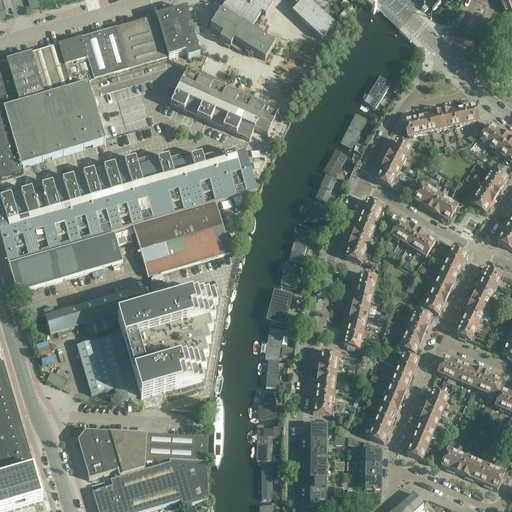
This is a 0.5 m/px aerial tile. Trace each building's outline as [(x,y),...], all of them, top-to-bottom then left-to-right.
[(227,0),(220,12),(251,30),(261,14),(265,17),(275,0),(291,0),(299,6),(292,13),(321,41),(335,26),(313,6),(318,0),(227,0)] [(511,14),(511,4),(502,8),(506,17),(511,14)] [(157,19),(169,60),(187,55),(188,61),(200,58),(186,10),(157,19)] [(251,30),(220,12),(210,28),(224,36),(221,40),(231,47),(234,42),(266,61),(275,45),(251,30)] [(167,61),(154,19),(116,30),(129,72),(167,61)] [(129,72),(116,30),(101,34),(113,77),(128,72),(129,72)] [(113,77),(101,34),(81,40),(94,82),(113,77)] [(94,82),(81,40),(58,47),(71,89),(94,82)] [(71,89),(58,47),(32,55),(44,97),(71,89)] [(44,97),(32,55),(0,64),(0,109),(0,110),(4,109),(44,97)] [(197,119),(213,82),(187,70),(171,107),(197,119)] [(394,83),(385,78),(367,108),(376,113),(394,83)] [(223,131),(240,94),(213,82),(197,119),(223,131)] [(106,144),(88,86),(4,111),(4,109),(0,110),(0,109),(0,182),(23,175),(22,169),(106,144)] [(255,132),(266,106),(240,94),(223,131),(249,142),(254,131),(255,132)] [(267,137),(279,112),(266,106),(255,132),(267,137)] [(481,119),(479,111),(476,112),(476,108),(474,107),(463,110),(467,126),(479,124),(478,119),(481,119)] [(467,126),(463,110),(456,111),(456,110),(451,111),(455,129),(467,126)] [(455,129),(451,111),(447,112),(447,113),(440,115),(443,131),(455,129)] [(370,121),(357,114),(340,145),(354,152),(370,121)] [(443,131),(440,115),(432,116),(432,115),(428,116),(431,134),(443,131)] [(431,134),(428,116),(423,117),(423,118),(416,120),(420,137),(431,134)] [(420,137),(416,120),(405,122),(404,124),(405,126),(402,126),(404,135),(406,135),(407,139),(420,137)] [(489,147),(501,132),(497,129),(496,131),(491,127),(482,137),(480,140),(489,147)] [(499,152),(508,141),(503,137),(505,135),(501,132),(489,147),(494,152),(496,150),(499,152)] [(406,160),(412,149),(404,145),(396,141),(393,148),(391,147),(389,151),(406,160)] [(506,161),(511,154),(511,144),(508,141),(499,152),(502,154),(500,157),(506,161)] [(257,192),(245,151),(225,157),(237,198),(257,192)] [(323,173),(335,180),(348,159),(336,151),(323,173)] [(401,170),(406,160),(389,151),(387,155),(389,156),(386,162),(401,170)] [(237,198),(225,157),(224,157),(213,158),(213,156),(202,159),(202,156),(192,159),(206,207),(237,198)] [(206,207),(192,159),(191,159),(180,160),(180,158),(169,161),(169,159),(159,161),(175,216),(206,207)] [(175,216),(159,161),(158,162),(147,163),(147,160),(136,163),(136,161),(124,164),(142,226),(175,216)] [(396,180),(401,170),(386,162),(383,168),(381,167),(379,171),(396,180)] [(142,226),(124,164),(0,200),(0,236),(8,265),(42,255),(41,253),(90,239),(91,241),(142,226)] [(391,190),(396,180),(379,171),(377,175),(379,176),(375,182),(391,190)] [(504,186),(507,181),(492,171),(487,180),(504,191),(506,187),(504,186)] [(326,177),(315,200),(327,205),(337,182),(326,177)] [(504,191),(487,180),(483,186),(485,187),(483,190),(496,198),(499,194),(501,195),(504,191)] [(421,209),(432,192),(424,187),(414,202),(419,205),(417,207),(421,209)] [(493,203),(496,198),(483,190),(481,192),(480,191),(476,197),(493,208),(495,204),(493,203)] [(431,213),(441,198),(432,192),(421,209),(425,212),(426,210),(431,213)] [(493,208),(476,197),(470,206),(485,215),(488,211),(490,212),(493,208)] [(438,220),(449,203),(441,198),(431,213),(436,216),(435,218),(438,220)] [(302,220),(319,226),(326,206),(310,200),(302,220)] [(380,218),(383,209),(366,202),(364,208),(362,207),(361,211),(380,218)] [(448,224),(458,209),(449,203),(438,220),(442,223),(444,221),(448,224)] [(230,255),(216,205),(133,230),(148,279),(230,255)] [(377,225),(380,218),(361,211),(359,215),(361,216),(359,221),(374,227),(375,224),(377,225)] [(373,230),(374,227),(359,221),(357,226),(355,226),(353,230),(372,237),(375,231),(373,230)] [(400,243),(411,226),(407,224),(406,225),(401,222),(391,237),(400,243)] [(289,262),(302,266),(314,230),(300,226),(289,262)] [(409,247),(418,233),(413,230),(415,229),(411,226),(400,243),(405,247),(407,245),(409,247)] [(511,228),(508,226),(505,230),(503,229),(500,233),(511,240),(511,228)] [(370,243),(372,237),(353,230),(352,234),(354,235),(352,240),(367,246),(368,243),(370,243)] [(417,254),(428,237),(424,234),(423,236),(418,233),(409,247),(412,249),(411,250),(417,254)] [(511,252),(511,240),(500,233),(498,237),(500,238),(497,243),(511,253),(511,252)] [(17,296),(123,265),(114,236),(9,267),(17,296)] [(425,259),(435,244),(430,241),(432,239),(428,237),(417,254),(425,259)] [(365,249),(367,246),(352,240),(350,245),(348,244),(346,249),(365,256),(367,250),(365,249)] [(361,266),(365,256),(346,249),(344,253),(346,254),(344,259),(361,266)] [(465,263),(468,257),(452,249),(447,259),(465,268),(467,264),(465,263)] [(463,272),(465,268),(447,259),(444,266),(446,267),(444,270),(458,277),(461,271),(463,272)] [(280,286),(296,291),(303,269),(287,264),(280,286)] [(455,283),(458,277),(444,270),(443,274),(441,273),(437,280),(455,288),(457,284),(455,283)] [(497,288),(502,277),(498,275),(499,273),(492,270),(491,272),(488,271),(486,271),(482,281),(497,288)] [(374,293),(377,281),(372,279),(373,277),(365,275),(365,278),(362,277),(360,278),(357,289),(374,293)] [(114,292),(137,289),(136,280),(112,284),(114,292)] [(453,292),(455,288),(437,280),(434,287),(436,288),(434,291),(448,297),(451,291),(453,292)] [(492,299),(497,288),(482,281),(478,288),(477,287),(475,292),(492,299)] [(371,304),(374,293),(357,289),(356,296),(355,296),(353,300),(371,304)] [(112,318),(143,308),(138,290),(45,318),(50,336),(85,326),(88,336),(115,328),(112,318)] [(266,323),(286,329),(295,296),(275,291),(266,323)] [(445,303),(448,297),(434,291),(433,294),(431,293),(428,300),(445,308),(447,304),(445,303)] [(209,356),(206,345),(211,343),(208,332),(213,331),(210,319),(216,318),(213,307),(218,305),(214,292),(118,320),(141,400),(204,382),(201,370),(207,369),(203,358),(209,356)] [(486,310),(492,299),(475,292),(473,296),(474,296),(471,303),(486,310)] [(368,316),(371,304),(353,300),(352,305),(353,305),(352,312),(368,316)] [(443,313),(445,308),(428,300),(423,310),(438,318),(441,312),(443,313)] [(481,321),(486,310),(471,303),(468,310),(467,309),(465,313),(481,321)] [(365,328),(368,316),(352,312),(350,319),(349,319),(348,324),(365,328)] [(429,324),(431,319),(415,312),(411,322),(429,330),(431,325),(429,324)] [(476,332),(481,321),(465,313),(463,318),(464,318),(461,325),(476,332)] [(428,334),(429,330),(411,322),(408,328),(410,329),(409,332),(424,338),(426,333),(428,334)] [(362,340),(365,328),(348,324),(347,328),(348,328),(346,336),(362,340)] [(471,343),(476,332),(461,325),(456,335),(457,336),(460,338),(458,340),(465,344),(466,341),(471,343)] [(265,359),(279,361),(284,332),(270,329),(265,359)] [(421,343),(424,338),(409,332),(407,335),(406,334),(403,340),(422,348),(423,344),(421,343)] [(104,393),(92,353),(103,349),(119,403),(131,400),(133,407),(141,407),(139,397),(120,336),(100,342),(100,341),(77,348),(91,397),(104,393)] [(359,352),(362,340),(346,336),(343,346),(344,348),(347,349),(347,351),(354,353),(355,350),(359,352)] [(420,353),(422,348),(403,340),(399,350),(416,357),(418,352),(420,353)] [(511,363),(511,347),(506,345),(501,357),(506,359),(505,360),(511,363)] [(337,368),(339,357),(321,355),(320,361),(318,360),(317,365),(337,368)] [(373,366),(377,357),(373,355),(369,364),(373,366)] [(0,480),(33,471),(26,447),(23,434),(21,429),(0,356),(0,480)] [(416,369),(419,363),(403,356),(398,367),(416,374),(418,370),(416,369)] [(447,379),(455,361),(450,359),(449,361),(444,359),(437,376),(447,379)] [(457,382),(463,367),(458,365),(459,363),(455,361),(447,379),(454,383),(455,381),(457,382)] [(266,389),(277,390),(280,363),(268,362),(266,389)] [(336,378),(337,368),(317,365),(317,370),(319,370),(318,375),(336,378)] [(414,378),(416,374),(398,367),(395,374),(397,375),(396,378),(410,384),(412,378),(414,378)] [(465,387),(473,369),(469,367),(468,369),(463,367),(457,382),(459,382),(458,384),(465,387)] [(475,389),(482,375),(477,372),(478,370),(473,369),(465,387),(473,390),(473,389),(475,389)] [(65,391),(70,382),(52,373),(47,382),(65,391)] [(335,388),(336,378),(318,375),(317,381),(315,381),(315,385),(335,388)] [(484,395),(492,377),(488,375),(487,377),(482,375),(475,389),(477,390),(477,392),(484,395)] [(494,399),(501,383),(495,380),(496,378),(492,377),(484,395),(494,399)] [(407,390),(410,384),(396,378),(394,381),(393,380),(390,387),(407,395),(409,391),(407,390)] [(334,394),(335,388),(315,385),(314,390),(316,390),(316,395),(331,397),(332,394),(334,394)] [(406,399),(407,395),(390,387),(387,394),(388,395),(387,398),(401,404),(404,398),(406,399)] [(504,412),(511,394),(511,393),(508,392),(507,394),(502,392),(495,409),(504,412)] [(276,393),(259,393),(257,420),(275,421),(276,393)] [(444,410),(448,400),(432,393),(430,399),(428,398),(426,403),(444,410)] [(332,408),(333,401),(331,401),(331,397),(316,395),(315,401),(313,401),(312,405),(332,408)] [(399,410),(401,404),(387,398),(386,402),(384,401),(381,408),(399,416),(401,411),(399,410)] [(224,409),(224,403),(224,402),(223,402),(223,401),(222,400),(221,400),(220,400),(219,400),(218,400),(217,401),(216,402),(216,403),(215,412),(214,422),(214,431),(213,440),(213,449),(213,459),(213,460),(213,462),(214,463),(214,465),(215,466),(216,467),(217,469),(218,470),(219,469),(220,467),(221,466),(221,464),(222,463),(223,461),(223,460),(223,458),(224,452),(224,446),(224,440),(225,434),(225,428),(225,421),(225,415),(224,409)] [(441,418),(444,410),(426,403),(424,407),(426,408),(424,414),(438,420),(439,417),(441,418)] [(331,418),(332,408),(312,405),(311,410),(314,410),(313,416),(331,418)] [(397,420),(399,416),(381,408),(378,415),(380,416),(378,419),(392,425),(395,419),(397,420)] [(436,423),(438,420),(424,414),(421,420),(419,419),(417,423),(435,431),(438,424),(436,423)] [(390,431),(392,425),(378,419),(377,422),(375,422),(372,429),(390,436),(392,432),(390,431)] [(432,438),(435,431),(417,423),(415,428),(418,428),(415,435),(429,440),(430,438),(432,438)] [(388,441),(390,436),(372,429),(368,439),(384,446),(386,440),(388,441)] [(256,462),(274,463),(275,431),(257,430),(256,462)] [(327,443),(327,430),(311,430),(310,443),(327,443)] [(145,461),(146,437),(147,437),(102,435),(85,434),(78,443),(88,477),(89,482),(114,475),(115,481),(144,472),(145,461)] [(428,443),(429,440),(415,435),(412,441),(410,440),(409,444),(426,452),(430,444),(428,443)] [(207,464),(208,441),(146,437),(145,461),(207,464)] [(344,447),(344,439),(335,438),(335,447),(344,447)] [(326,456),(327,443),(310,443),(310,455),(326,456)] [(422,462),(426,452),(409,444),(407,448),(409,449),(406,455),(422,462)] [(381,469),(381,456),(380,456),(380,452),(365,446),(365,456),(365,469),(381,469)] [(450,474),(458,455),(448,451),(441,468),(447,470),(446,472),(450,474)] [(326,468),(326,456),(310,455),(310,468),(326,468)] [(460,476),(466,461),(465,460),(465,458),(458,455),(450,474),(454,476),(455,474),(460,476)] [(469,482),(477,463),(469,460),(468,462),(466,461),(460,476),(465,478),(464,480),(469,482)] [(208,502),(207,464),(145,461),(144,472),(115,481),(111,482),(112,488),(93,494),(98,511),(150,511),(181,503),(183,509),(208,502)] [(479,484),(485,469),(483,468),(484,466),(477,463),(469,482),(473,484),(474,481),(479,484)] [(263,501),(274,501),(274,468),(263,468),(263,501)] [(326,481),(326,468),(310,468),(310,481),(326,481)] [(487,490),(495,471),(488,468),(487,470),(485,469),(479,484),(484,486),(483,488),(487,490)] [(381,482),(381,469),(365,469),(365,481),(381,482)] [(34,471),(0,480),(0,511),(7,511),(43,502),(34,471)] [(498,492),(505,475),(495,471),(487,490),(492,491),(492,489),(498,492)] [(326,494),(326,481),(310,481),(310,493),(326,494)] [(381,495),(381,482),(365,481),(364,495),(381,495)] [(326,506),(326,494),(310,493),(309,506),(318,507),(318,511),(333,511),(333,506),(326,506)] [(416,511),(423,506),(413,495),(404,503),(411,511),(416,511)] [(411,511),(404,503),(395,511),(394,511),(411,511)]
